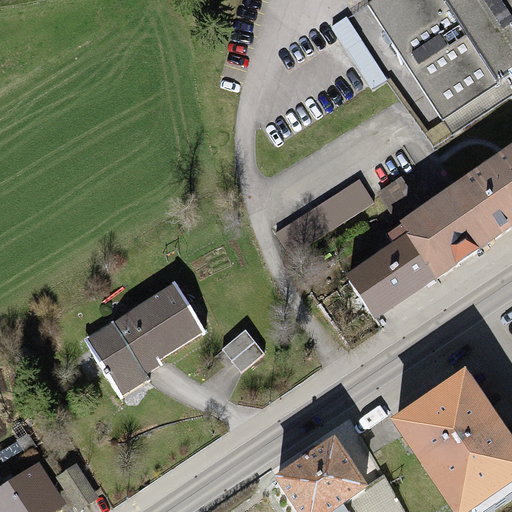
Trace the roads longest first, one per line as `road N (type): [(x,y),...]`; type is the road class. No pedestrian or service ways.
road 1 (unknown): [(344,367),(280,278),(241,178),(266,45),(288,21),(327,0)]
road 2 (primary): [(462,313),(166,511)]
